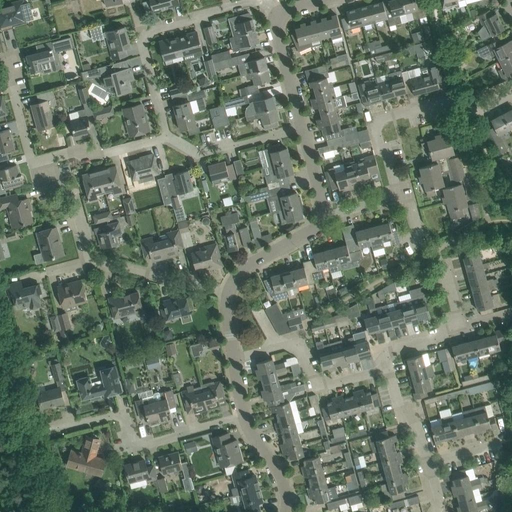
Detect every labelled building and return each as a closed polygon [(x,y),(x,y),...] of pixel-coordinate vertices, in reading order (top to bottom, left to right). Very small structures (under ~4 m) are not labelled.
[(23,0),(0,6),(0,24),(2,32),(14,28),(14,27),(29,23),(28,19),(33,18),(29,3),(24,5),(23,0)] [(149,0),(152,10),(156,12),(168,9),(167,6),(171,5),(171,7),(180,5),(178,0),(149,0)] [(399,16),(406,15),(401,0),(392,0),(389,1),(391,9),(385,10),(388,23),(389,26),(401,23),(399,16)] [(422,1),(416,2),(415,0),(401,0),(406,15),(412,13),(414,20),(426,17),(422,1)] [(457,0),(439,0),(442,9),(452,6),(454,6),(457,5),(457,0)] [(370,5),(375,23),(387,20),(382,2),(370,5)] [(363,26),(375,23),(370,5),(358,8),(363,26)] [(363,26),(358,8),(346,12),(348,17),(341,19),(344,31),(363,26)] [(482,40),(491,36),(504,30),(499,19),(497,20),(494,14),(492,16),(489,10),(478,16),(483,26),(478,32),(482,40)] [(252,19),(251,19),(250,13),(241,16),(229,19),(230,24),(236,23),(238,30),(232,32),(234,37),(255,31),(252,19)] [(326,18),(331,35),(333,43),(344,40),(337,15),(331,16),(332,19),(327,21),(326,18)] [(316,21),(320,38),(331,35),(326,18),(321,19),(322,22),(317,23),(316,21)] [(467,25),(472,22),(471,19),(463,23),(464,24),(466,28),(467,30),(469,29),(467,25)] [(312,47),(322,44),(320,38),(316,21),(311,22),(311,25),(306,26),(305,23),(311,46),(312,47)] [(291,35),(299,52),(311,46),(305,23),(300,25),(301,28),(295,29),(296,33),(292,35),(292,34),(291,35)] [(106,32),(102,33),(100,25),(89,28),(92,38),(98,36),(99,36),(99,37),(101,37),(103,37),(107,38),(113,59),(117,58),(127,56),(124,48),(130,46),(125,27),(115,30),(106,32)] [(204,28),(206,37),(208,43),(216,41),(212,26),(204,28)] [(251,45),(258,43),(255,31),(234,37),(229,38),(230,42),(235,41),(237,51),(240,50),(240,51),(252,48),(251,45)] [(414,44),(419,43),(419,42),(424,41),(421,31),(411,34),(414,44)] [(178,38),(183,55),(194,51),(196,57),(203,55),(197,32),(187,34),(188,36),(178,38)] [(38,53),(27,56),(31,73),(41,70),(39,63),(40,63),(51,60),(54,71),(61,69),(56,51),(61,50),(73,47),(71,37),(58,41),(54,42),(54,41),(49,43),(39,45),(41,52),(38,53)] [(166,65),(173,63),(172,58),(183,55),(178,38),(169,41),(169,39),(159,42),(166,65)] [(511,39),(504,44),(501,38),(492,43),(486,46),(477,50),(480,56),(484,57),(490,54),(491,57),(497,54),(500,61),(511,54),(511,39)] [(213,63),(231,58),(229,50),(211,55),(212,59),(213,63)] [(243,63),(251,61),(249,53),(231,58),(213,63),(215,70),(223,68),(238,64),(239,64),(243,63)] [(511,54),(500,61),(504,68),(498,71),(504,81),(511,77),(511,54)] [(246,75),(267,69),(264,57),(254,60),(251,61),(243,63),(244,67),(239,69),(241,76),(246,75)] [(339,67),(338,62),(336,57),(329,59),(332,69),(339,67)] [(212,59),(204,61),(208,77),(216,74),(215,70),(213,63),(212,59)] [(84,72),(91,70),(89,63),(82,65),(84,72)] [(443,78),(440,66),(439,63),(426,67),(420,68),(427,91),(428,91),(429,94),(434,92),(433,90),(439,88),(437,80),(443,78)] [(306,77),(315,75),(325,72),(328,72),(329,69),(327,65),(317,68),(305,71),(306,77)] [(117,95),(122,94),(132,91),(129,81),(134,80),(131,67),(129,68),(111,73),(111,75),(104,77),(106,87),(114,85),(117,95)] [(427,91),(420,68),(420,67),(414,69),(408,71),(402,73),(403,77),(405,85),(411,83),(414,95),(427,91)] [(85,80),(93,78),(97,68),(91,70),(84,72),(83,72),(85,80)] [(257,84),(271,81),(267,69),(246,75),(247,79),(253,78),(254,84),(245,87),(239,89),(241,97),(247,95),(250,94),(259,92),(257,84)] [(388,74),(394,96),(407,92),(405,85),(403,77),(402,73),(401,70),(388,74)] [(327,78),(329,77),(328,72),(325,72),(315,75),(316,80),(309,82),(311,87),(312,93),(333,87),(332,82),(328,83),(327,78)] [(377,83),(382,99),(394,96),(388,74),(376,77),(376,78),(377,83)] [(354,99),(360,97),(356,81),(349,82),(354,99)] [(364,83),(358,84),(359,87),(362,96),(367,95),(370,103),(375,101),(376,104),(382,102),(381,100),(382,99),(377,83),(365,86),(364,83)] [(172,99),(187,95),(193,93),(191,87),(188,88),(187,86),(185,87),(185,86),(170,90),(172,99)] [(79,89),(83,103),(90,101),(86,87),(79,89)] [(331,94),(335,93),(333,87),(312,93),(314,98),(311,99),(312,104),(332,99),(331,94)] [(54,125),(49,107),(56,105),(52,90),(37,94),(39,103),(31,105),(38,130),(54,125)] [(188,102),(174,106),(177,118),(193,114),(199,112),(197,106),(195,100),(206,97),(204,90),(199,91),(193,93),(194,93),(193,93),(187,95),(188,102)] [(249,103),(247,95),(241,97),(232,99),(223,102),(224,105),(225,109),(234,107),(235,106),(249,103)] [(245,112),(245,113),(245,114),(245,115),(246,116),(276,108),(273,96),(263,99),(257,100),(249,103),(250,104),(249,105),(248,106),(247,106),(247,107),(246,108),(246,109),(245,110),(245,112)] [(319,107),(321,113),(338,108),(344,107),(341,96),(332,99),(312,104),(313,109),(319,107)] [(123,109),(127,123),(130,135),(130,136),(149,131),(147,121),(145,116),(145,115),(144,115),(141,104),(123,109)] [(227,117),(225,109),(224,105),(217,107),(219,115),(214,116),(212,120),(214,127),(215,128),(224,126),(229,124),(229,121),(227,117)] [(112,106),(93,111),(95,120),(114,114),(112,106)] [(276,121),(279,120),(276,108),(246,116),(247,121),(250,120),(256,119),(261,117),(265,130),(278,127),(276,121)] [(316,120),(318,125),(340,119),(338,108),(321,113),(322,118),(316,120)] [(92,135),(89,125),(87,117),(85,109),(78,111),(69,114),(71,121),(76,139),(92,135)] [(511,109),(503,115),(510,129),(511,127),(511,109)] [(193,114),(177,118),(180,130),(188,128),(189,135),(199,132),(200,132),(200,131),(199,127),(196,126),(193,116),(193,114)] [(500,134),(508,130),(510,129),(503,115),(491,120),(495,127),(485,132),(497,156),(508,150),(500,134)] [(326,140),(345,135),(351,134),(349,128),(341,130),(338,120),(341,120),(340,119),(318,125),(319,130),(322,129),(324,135),(325,140),(326,140)] [(435,136),(436,139),(428,141),(427,138),(420,140),(422,148),(429,147),(432,160),(433,159),(435,164),(442,162),(445,161),(449,173),(452,186),(466,182),(459,156),(456,157),(450,137),(453,136),(450,127),(442,130),(444,137),(442,137),(441,134),(435,136)] [(0,161),(4,161),(9,159),(7,151),(14,149),(12,141),(10,141),(9,136),(11,136),(9,129),(0,131),(0,161)] [(358,132),(351,134),(345,135),(346,141),(359,137),(358,132)] [(61,143),(67,142),(64,134),(59,136),(61,143)] [(345,135),(326,140),(328,146),(346,141),(345,135)] [(359,137),(346,141),(348,146),(350,146),(358,144),(360,143),(359,137)] [(362,149),(371,147),(370,140),(360,143),(362,149)] [(346,141),(328,146),(329,151),(333,150),(339,148),(340,148),(348,146),(346,141)] [(279,145),(280,145),(280,144),(269,147),(270,147),(270,148),(264,150),(265,154),(268,164),(269,166),(290,161),(287,148),(281,150),(279,145)] [(154,175),(159,173),(153,154),(153,155),(148,156),(140,158),(140,159),(128,162),(130,172),(133,180),(137,179),(139,183),(155,179),(154,175)] [(374,155),(364,158),(359,159),(360,163),(355,164),(360,181),(365,179),(366,182),(371,181),(369,174),(379,171),(374,155)] [(233,161),(237,175),(244,173),(240,159),(233,161)] [(17,165),(5,168),(4,161),(0,161),(0,179),(0,181),(3,180),(5,190),(14,187),(24,185),(21,175),(19,175),(17,165)] [(208,165),(211,175),(213,185),(220,183),(218,178),(228,176),(229,180),(236,179),(232,164),(226,165),(225,161),(208,165)] [(269,166),(272,179),(284,176),(293,173),(290,161),(269,166)] [(360,181),(355,164),(354,161),(344,164),(344,167),(351,190),(356,188),(354,182),(359,181),(360,181)] [(433,189),(444,186),(441,175),(449,173),(445,161),(442,162),(435,164),(420,168),(422,176),(419,177),(421,183),(424,182),(428,197),(435,195),(433,189)] [(351,190),(344,167),(344,164),(343,164),(333,167),(333,168),(327,169),(331,184),(333,190),(339,188),(339,189),(340,192),(346,191),(351,190)] [(123,193),(118,176),(115,166),(106,169),(105,166),(98,168),(104,191),(113,188),(115,195),(123,193)] [(90,202),(98,200),(96,193),(104,191),(98,168),(92,170),(92,172),(83,175),(88,195),(90,202)] [(173,182),(167,183),(167,185),(171,198),(177,196),(177,195),(194,190),(192,182),(191,180),(190,177),(189,171),(175,174),(176,181),(174,182),(174,181),(173,181),(173,182)] [(259,189),(260,192),(268,190),(278,187),(280,187),(278,180),(267,183),(267,186),(259,189)] [(470,196),(466,182),(452,186),(443,188),(445,196),(442,197),(444,203),(447,202),(452,220),(464,216),(461,208),(468,206),(465,197),(470,196)] [(167,185),(160,187),(165,205),(172,203),(171,198),(167,185)] [(268,198),(280,194),(278,187),(268,190),(260,192),(250,195),(252,202),(262,199),(268,198)] [(275,198),(278,211),(302,204),(300,197),(298,197),(296,193),(287,195),(281,197),(275,198)] [(13,227),(22,224),(32,221),(28,205),(29,204),(28,199),(18,201),(17,195),(0,198),(0,207),(0,208),(8,206),(13,227)] [(177,196),(171,198),(172,203),(174,209),(180,207),(177,196)] [(135,213),(135,210),(131,198),(131,197),(124,199),(128,215),(135,213)] [(474,221),(480,217),(477,203),(469,205),(474,221)] [(302,204),(278,211),(279,213),(282,223),(303,217),(302,213),(304,212),(302,204)] [(110,211),(94,216),(96,224),(112,219),(110,211)] [(224,236),(226,242),(229,252),(239,249),(238,246),(243,245),(244,246),(252,244),(247,227),(239,229),(240,231),(236,232),(234,222),(239,221),(237,213),(221,217),(223,225),(225,225),(227,235),(224,236)] [(126,216),(129,226),(135,224),(132,214),(126,216)] [(256,217),(249,219),(254,240),(261,238),(256,217)] [(395,245),(401,243),(394,217),(387,219),(388,223),(378,226),(382,241),(388,239),(393,242),(394,242),(395,245)] [(189,231),(187,221),(186,220),(184,221),(178,222),(177,223),(177,224),(180,234),(189,231)] [(106,232),(97,234),(101,248),(110,246),(111,249),(118,247),(117,244),(118,243),(116,235),(122,233),(119,222),(104,226),(106,232)] [(384,246),(382,241),(378,226),(366,229),(370,244),(371,244),(373,251),(384,248),(384,246)] [(44,260),(64,254),(56,227),(37,233),(40,244),(42,251),(42,252),(34,255),(36,264),(45,262),(44,260)] [(169,239),(161,241),(166,258),(179,254),(177,250),(184,248),(182,243),(180,233),(179,229),(167,232),(167,234),(169,239)] [(370,244),(366,229),(355,232),(357,237),(351,238),(357,260),(363,259),(360,247),(370,244)] [(152,237),(140,240),(141,244),(144,253),(145,259),(151,257),(153,261),(166,258),(161,241),(154,243),(152,237)] [(340,263),(351,260),(351,262),(357,260),(351,238),(345,240),(346,245),(336,248),(340,263)] [(192,254),(196,270),(213,265),(214,268),(222,266),(216,244),(208,246),(209,249),(192,254)] [(330,272),(336,271),(341,269),(340,263),(336,248),(324,251),(328,267),(330,272)] [(477,254),(477,251),(476,248),(464,252),(465,257),(463,258),(466,269),(482,264),(479,253),(477,254)] [(322,268),(328,267),(324,251),(313,254),(315,259),(309,261),(314,278),(314,280),(325,277),(322,268)] [(304,267),(293,270),(297,286),(308,283),(309,285),(315,283),(314,280),(314,278),(309,261),(303,262),(304,267)] [(485,275),(483,269),(490,267),(489,263),(482,264),(466,269),(469,279),(485,275)] [(419,279),(424,278),(422,269),(417,270),(415,272),(416,280),(419,279)] [(282,273),(288,295),(299,292),(297,286),(293,270),(282,273)] [(288,297),(288,295),(282,273),(271,276),(271,278),(263,281),(270,294),(271,294),(272,296),(275,301),(288,297)] [(494,283),(493,279),(487,280),(485,275),(469,279),(472,289),(494,283)] [(402,289),(408,287),(405,277),(399,279),(402,289)] [(83,291),(81,281),(58,287),(64,308),(86,301),(83,291)] [(30,304),(31,308),(40,305),(39,302),(41,302),(38,294),(41,293),(39,285),(23,289),(21,282),(7,286),(10,298),(14,297),(17,308),(30,304)] [(396,290),(394,282),(388,285),(390,292),(396,290)] [(491,295),(489,290),(495,288),(494,283),(472,289),(475,300),(491,295)] [(348,291),(347,289),(345,286),(338,290),(339,291),(341,295),(348,291)] [(329,300),(337,297),(336,295),(336,294),(336,293),(335,291),(333,292),(332,292),(331,292),(331,293),(330,293),(327,294),(329,300)] [(109,298),(111,308),(114,319),(136,313),(136,315),(137,317),(139,317),(141,317),(143,315),(143,313),(142,311),(143,311),(141,302),(138,292),(124,296),(123,295),(109,298)] [(431,319),(424,295),(412,298),(418,319),(424,317),(425,320),(424,320),(424,321),(431,319)] [(481,316),(493,312),(492,307),(494,306),(491,295),(475,300),(478,311),(480,310),(481,316)] [(161,310),(164,320),(181,316),(181,314),(189,312),(190,315),(189,311),(194,309),(191,297),(186,299),(186,298),(171,302),(170,300),(163,301),(165,309),(161,310)] [(419,322),(418,319),(412,298),(400,301),(405,322),(412,321),(413,324),(412,324),(419,322)] [(405,322),(400,301),(394,303),(387,305),(389,313),(393,326),(400,324),(401,327),(400,327),(400,328),(406,326),(405,322)] [(276,303),(273,305),(265,309),(268,315),(279,308),(276,303)] [(376,308),(375,305),(374,305),(374,303),(369,305),(372,317),(365,319),(369,334),(369,333),(375,331),(376,334),(382,333),(381,329),(378,316),(376,308)] [(357,304),(346,311),(346,313),(347,316),(348,319),(360,316),(357,304)] [(393,326),(389,313),(387,305),(376,308),(378,316),(381,329),(388,327),(388,330),(388,331),(394,329),(393,326)] [(268,315),(271,321),(282,314),(279,308),(268,315)] [(347,316),(346,313),(346,311),(337,315),(335,316),(335,318),(337,323),(340,322),(339,318),(347,316)] [(57,315),(61,330),(71,328),(67,313),(57,315)] [(282,314),(271,321),(274,326),(282,322),(285,320),(282,314)] [(300,316),(294,317),(298,330),(304,328),(302,322),(301,321),(300,316)] [(292,318),(288,319),(291,332),(298,330),(294,317),(292,318)] [(325,328),(334,325),(331,317),(323,319),(324,322),(325,328)] [(282,322),(285,333),(291,332),(288,319),(285,320),(282,322)] [(285,333),(282,322),(274,326),(279,335),(285,333)] [(325,328),(324,322),(314,325),(316,330),(325,328)] [(165,341),(173,338),(170,330),(162,332),(165,341)] [(485,337),(489,352),(500,349),(499,343),(505,342),(501,330),(490,333),(490,336),(485,337)] [(366,360),(373,358),(365,331),(353,334),(353,337),(354,337),(359,358),(366,356),(367,359),(366,359),(366,360)] [(473,337),(478,355),(489,352),(485,337),(480,339),(479,336),(473,337)] [(344,348),(347,361),(354,360),(355,362),(354,363),(360,361),(359,358),(354,337),(353,337),(348,338),(350,346),(344,348)] [(463,343),(467,358),(478,355),(473,337),(468,339),(468,342),(463,343)] [(209,342),(211,349),(220,347),(218,340),(209,342)] [(330,344),(335,365),(342,363),(342,366),(342,367),(348,365),(347,361),(344,348),(342,340),(336,342),(330,344)] [(190,345),(193,357),(207,354),(204,342),(190,345)] [(451,343),(454,353),(456,361),(467,358),(463,343),(458,345),(457,342),(451,343)] [(177,353),(175,343),(166,345),(168,355),(177,353)] [(324,349),(318,350),(323,369),(323,368),(329,366),(330,369),(330,370),(336,368),(335,365),(330,344),(324,346),(324,349)] [(448,360),(445,352),(444,348),(437,350),(440,362),(442,362),(448,360)] [(425,366),(422,355),(404,360),(406,366),(409,365),(410,370),(425,366)] [(148,369),(161,366),(158,356),(146,360),(148,369)] [(259,368),(256,369),(257,374),(285,367),(288,366),(287,362),(284,363),(274,366),(272,359),(257,363),(259,368)] [(56,381),(63,378),(59,363),(52,365),(56,381)] [(412,376),(409,377),(410,382),(428,377),(435,375),(432,365),(431,365),(425,366),(410,370),(412,376)] [(115,367),(106,369),(105,366),(98,368),(100,376),(103,375),(105,383),(91,387),(89,378),(88,378),(88,376),(78,379),(79,380),(77,381),(80,390),(82,399),(91,397),(91,400),(101,398),(101,395),(103,394),(103,397),(110,395),(121,392),(119,382),(115,367)] [(286,371),(285,367),(257,374),(259,379),(262,379),(263,384),(278,380),(276,373),(286,371)] [(481,377),(478,377),(477,372),(472,373),(472,374),(473,379),(474,383),(482,381),(481,377)] [(431,389),(428,377),(410,382),(412,388),(415,387),(416,392),(413,393),(415,399),(427,396),(426,390),(431,389)] [(290,384),(280,387),(278,380),(263,384),(265,389),(262,390),(263,395),(297,386),(296,382),(290,384)] [(201,386),(207,409),(220,406),(218,397),(224,396),(220,381),(214,383),(214,381),(201,385),(201,386)] [(488,389),(494,388),(493,381),(485,384),(468,388),(469,394),(470,395),(475,393),(474,391),(488,387),(488,389)] [(297,386),(263,395),(264,400),(267,400),(269,405),(284,401),(282,395),(295,392),(295,393),(306,390),(304,384),(297,386)] [(201,386),(194,388),(193,385),(187,387),(187,390),(182,392),(183,396),(185,406),(188,414),(194,413),(207,409),(201,386)] [(64,403),(62,393),(60,388),(47,391),(45,392),(38,394),(37,394),(41,409),(64,403)] [(176,407),(173,397),(171,390),(160,393),(158,392),(154,393),(153,395),(155,403),(161,422),(172,419),(169,406),(174,404),(175,407),(176,407)] [(358,391),(363,410),(380,405),(377,393),(371,395),(370,391),(364,393),(364,390),(358,391)] [(354,396),(349,397),(353,413),(363,410),(358,391),(353,392),(354,396)] [(309,396),(311,406),(312,407),(314,407),(318,406),(315,395),(309,396)] [(342,395),(337,397),(342,416),(353,413),(349,397),(343,399),(342,395)] [(328,406),(322,408),(326,420),(342,416),(337,397),(332,398),(333,402),(327,403),(328,406)] [(155,403),(149,404),(147,398),(145,398),(136,401),(135,401),(139,419),(142,417),(144,416),(146,415),(149,425),(161,422),(155,403)] [(275,412),(277,417),(293,413),(290,402),(270,407),(272,412),(275,412)] [(491,404),(485,406),(474,409),(480,433),(486,431),(485,428),(490,427),(491,430),(497,428),(491,404)] [(463,412),(464,418),(468,433),(474,431),(474,434),(480,433),(474,409),(463,412)] [(275,423),(276,428),(295,423),(293,413),(277,417),(278,422),(275,423)] [(441,418),(442,424),(446,439),(452,437),(452,440),(458,439),(453,421),(452,415),(441,418)] [(453,421),(458,439),(464,437),(463,434),(468,433),(464,418),(453,421)] [(281,433),(283,438),(298,434),(295,423),(276,428),(278,434),(281,433)] [(441,440),(446,439),(442,424),(431,427),(436,445),(442,443),(441,440)] [(395,435),(389,437),(387,431),(378,434),(375,435),(376,441),(379,451),(395,447),(393,442),(397,441),(395,435)] [(220,467),(224,466),(242,461),(237,440),(231,442),(228,433),(212,438),(216,451),(215,451),(220,467)] [(298,434),(283,438),(284,443),(281,444),(282,449),(301,444),(298,434)] [(332,443),(346,439),(345,435),(340,436),(334,437),(331,438),(332,443)] [(67,465),(101,475),(105,460),(95,457),(100,440),(87,436),(82,454),(72,451),(67,465)] [(289,459),(298,457),(304,455),(301,444),(282,449),(284,455),(287,454),(289,459)] [(379,451),(382,462),(401,457),(400,451),(396,452),(395,447),(379,451)] [(163,474),(182,469),(185,478),(182,479),(185,491),(188,490),(188,491),(194,490),(187,462),(181,463),(178,452),(170,454),(170,455),(165,457),(165,455),(158,457),(161,467),(163,474)] [(303,472),(322,467),(319,456),(303,460),(305,466),(301,467),(303,472)] [(385,472),(401,468),(399,463),(403,462),(401,457),(382,462),(385,472)] [(153,466),(147,468),(144,460),(125,465),(128,475),(129,482),(130,484),(146,479),(147,483),(153,482),(154,488),(159,487),(157,479),(156,476),(153,466)] [(308,477),(309,482),(325,478),(322,467),(303,472),(304,478),(308,477)] [(388,483),(407,478),(406,472),(402,473),(401,468),(385,472),(388,483)] [(240,486),(242,493),(259,489),(256,476),(250,477),(248,470),(250,469),(232,474),(235,488),(240,486)] [(453,491),(481,483),(487,481),(486,478),(484,478),(484,477),(469,481),(468,475),(467,475),(465,469),(451,473),(455,485),(452,486),(453,491)] [(165,477),(157,479),(159,487),(161,493),(168,491),(165,477)] [(309,493),(328,488),(325,478),(309,482),(311,487),(307,488),(309,493)] [(393,500),(395,499),(405,496),(404,490),(407,490),(405,484),(409,483),(407,478),(388,483),(380,486),(382,491),(390,489),(393,500)] [(100,494),(107,485),(99,479),(92,487),(100,494)] [(474,496),(472,489),(482,487),(481,483),(453,491),(455,496),(458,495),(459,500),(474,496)] [(328,488),(309,493),(310,499),(314,498),(315,503),(322,501),(337,497),(334,486),(328,488)] [(237,495),(230,497),(232,505),(239,503),(240,506),(242,511),(257,511),(260,511),(258,503),(263,502),(259,489),(242,493),(237,495)] [(363,502),(361,495),(361,494),(348,498),(350,503),(351,505),(363,502)] [(418,496),(407,499),(409,504),(409,505),(420,502),(418,496)] [(486,500),(476,503),(474,496),(459,500),(460,505),(457,506),(459,511),(487,504),(499,500),(498,497),(492,498),(486,500)] [(329,510),(339,507),(340,507),(338,500),(327,503),(329,510)]
